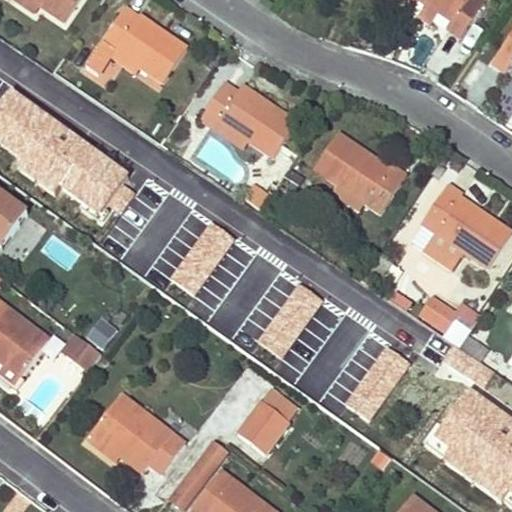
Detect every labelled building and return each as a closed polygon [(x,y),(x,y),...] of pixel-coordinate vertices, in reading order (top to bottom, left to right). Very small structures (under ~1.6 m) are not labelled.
[(39,8),(26,0),(10,0),(35,15),(39,8)] [(26,0),(39,8),(64,25),(80,0),(26,0)] [(377,0),(392,9),(398,0),(420,0),(440,14),(455,24),(451,31),(463,39),(486,4),(479,0),(377,0)] [(420,0),(404,0),(435,21),(440,14),(420,0)] [(104,45),(105,46),(89,69),(102,78),(114,61),(118,55),(142,71),(165,86),(188,52),(141,20),(139,21),(127,12),(104,45)] [(511,40),(495,66),(507,74),(511,66),(511,40)] [(142,71),(118,55),(114,61),(137,77),(142,71)] [(201,124),(214,133),(219,126),(249,146),(273,162),(295,127),(242,92),(238,98),(224,90),(201,124)] [(219,126),(214,133),(244,153),(249,146),(219,126)] [(315,173),(340,189),(365,205),(381,216),(407,179),(393,170),(391,173),(338,138),(315,173)] [(253,186),(245,199),(258,208),(267,195),(253,186)] [(365,205),(340,189),(336,196),(361,212),(365,205)] [(425,227),(441,238),(466,254),(489,271),(511,236),(511,235),(461,202),(463,198),(450,189),(425,227)] [(120,220),(140,233),(148,220),(128,207),(120,220)] [(466,254),(441,238),(437,246),(461,263),(466,254)] [(400,266),(415,274),(425,258),(409,249),(400,266)] [(446,294),(451,275),(429,269),(424,287),(446,294)] [(434,299),(422,317),(446,335),(458,317),(434,299)] [(0,379),(18,393),(24,384),(21,381),(50,344),(0,304),(0,379)] [(444,338),(460,348),(479,320),(463,309),(458,317),(446,335),(444,338)] [(101,320),(86,339),(105,354),(120,335),(101,320)] [(72,337),(60,357),(90,374),(102,354),(72,337)] [(123,397),(94,436),(121,458),(144,475),(151,467),(163,476),(186,447),(123,397)] [(261,404),(237,435),(265,457),(289,427),(261,404)] [(121,458),(94,436),(89,442),(116,464),(121,458)] [(227,455),(214,444),(182,485),(196,495),(227,455)] [(270,511),(222,475),(194,511),(270,511)] [(182,511),(196,495),(182,485),(168,504),(178,511),(182,511)] [(431,511),(412,498),(401,511),(431,511)]
